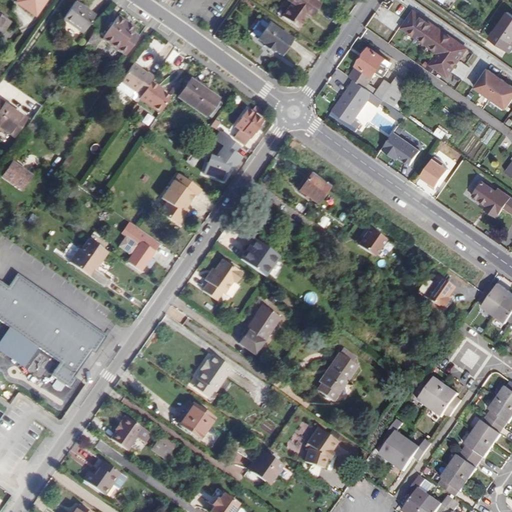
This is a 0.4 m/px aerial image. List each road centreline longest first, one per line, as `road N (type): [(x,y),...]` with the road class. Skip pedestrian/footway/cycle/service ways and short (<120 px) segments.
road 1 (residential): [(14,511),(288,121)]
road 2 (residential): [(303,118),(511,267)]
road 3 (residential): [(140,0),(285,105)]
road 4 (residential): [(300,102),(372,0)]
